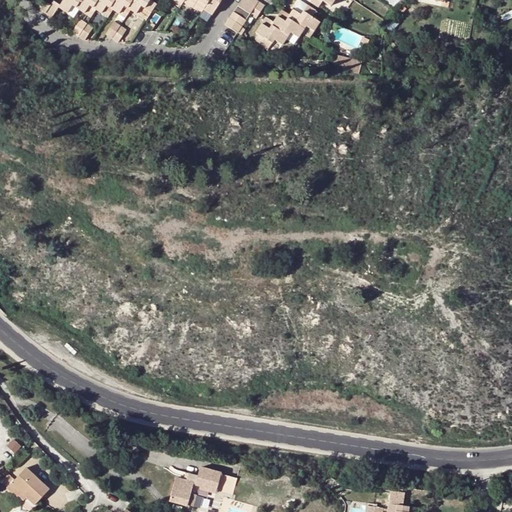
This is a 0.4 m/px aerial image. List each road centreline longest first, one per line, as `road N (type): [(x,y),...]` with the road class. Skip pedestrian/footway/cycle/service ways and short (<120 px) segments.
road 1 (secondary): [(0,330),(63,376),(138,410),(474,461)]
road 2 (residential): [(230,0),(198,49),(179,56),(68,44),(17,0)]
